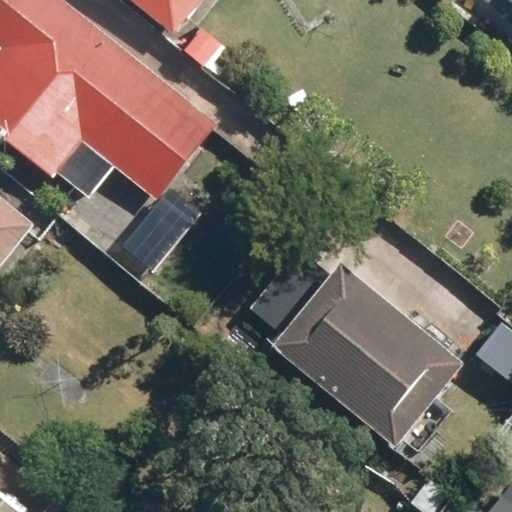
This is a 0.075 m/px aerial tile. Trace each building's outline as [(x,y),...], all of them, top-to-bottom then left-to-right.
[(217,128),(53,0),(0,0),(0,139),(80,202),(108,167),(156,204),(217,128)] [(206,0),(118,0),(173,42),(206,0)] [(511,0),(478,0),(511,26),(511,0)] [(0,274),(35,230),(0,202),(0,274)] [(187,236),(156,210),(123,249),(153,275),(187,236)] [(264,353),(412,468),(456,412),(442,400),(466,369),(302,241),(245,313),(277,338),(264,353)] [(511,511),(511,487),(510,485),(488,511),(511,511)] [(0,511),(15,511),(0,500),(0,511)]
